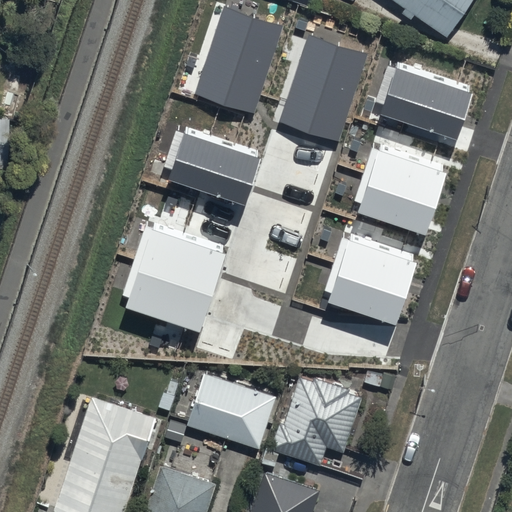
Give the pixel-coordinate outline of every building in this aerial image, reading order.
[(414,0),(448,23),(464,0),(414,0)] [(284,25),(224,6),(195,96),(255,115),(284,25)] [(339,141),(368,53),(307,34),(279,122),(339,141)] [(23,95),(30,66),(14,62),(7,91),(23,95)] [(457,140),(472,93),(397,69),(381,115),(457,140)] [(261,156),(183,132),(167,182),(245,206),(261,156)] [(446,173),(379,150),(357,213),(425,236),(446,173)] [(227,249),(151,224),(124,308),(199,332),(227,249)] [(418,261),(349,238),(328,302),(396,325),(418,261)] [(245,323),(213,322),(212,348),(244,350),(245,323)] [(259,440),(277,386),(203,362),(186,417),(259,440)] [(363,389),(297,367),(272,441),(320,458),(327,438),(346,444),(363,389)] [(81,511),(121,511),(154,407),(93,388),(56,504),(81,511)] [(203,511),(216,470),(163,453),(143,511),(203,511)] [(308,511),(319,479),(266,462),(249,511),(308,511)]
